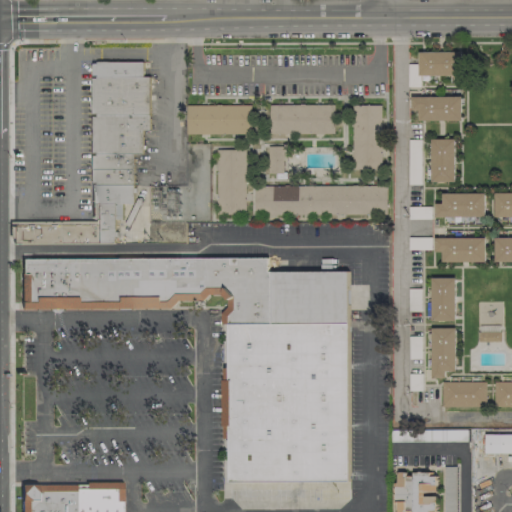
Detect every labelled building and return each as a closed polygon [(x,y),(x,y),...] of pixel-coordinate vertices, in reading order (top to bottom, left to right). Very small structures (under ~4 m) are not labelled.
[(461,52),(418,52),(419,76),(461,75),(461,52)] [(142,76),(142,61),(95,61),(95,63),(92,63),(92,75),(96,75),(95,76),(142,76)] [(148,114),(148,76),(142,76),(95,76),(95,77),(92,77),(91,113),(95,113),(96,114),(148,114)] [(412,97),(412,111),(419,110),(419,121),(462,120),(462,96),(412,97)] [(334,104),(269,105),(270,134),(335,133),(334,104)] [(186,133),(251,134),(251,106),(186,105),(186,133)] [(381,105),(363,105),(352,105),(352,127),(353,127),(353,170),(381,170),(381,105)] [(142,152),(133,153),(96,153),(96,151),(92,152),(92,116),(95,116),(96,114),(148,114),(148,129),(142,129),(142,152)] [(455,139),(432,138),(431,181),(455,182),(455,139)] [(269,173),(284,173),(284,146),(268,146),(269,173)] [(245,149),(216,150),(217,215),(246,214),(245,149)] [(133,168),(133,153),(96,153),(96,155),(92,155),(93,169),(133,168)] [(133,185),(134,168),(133,168),(93,169),(92,183),(96,183),(96,185),(133,185)] [(133,202),(133,185),(96,185),(96,203),(122,203),(133,202)] [(347,216),(348,186),(254,185),(254,214),(347,216)] [(495,216),(511,216),(511,192),(495,192),(495,216)] [(435,217),(485,216),(485,193),(442,193),(442,203),(435,203),(435,217)] [(114,243),(114,219),(121,219),(122,203),(96,203),(96,224),(96,242),(114,243)] [(96,224),(14,225),(13,243),(96,242),(96,224)] [(435,237),(435,251),(442,251),(442,261),(486,262),(486,238),(435,237)] [(511,237),(495,238),(495,262),(511,261),(511,237)] [(22,309),(22,258),(267,258),(269,271),(348,271),(349,322),(229,323),(222,323),(221,314),(228,307),(228,300),(223,294),(209,294),(203,301),(178,300),(172,308),(22,309)] [(456,321),(455,277),(431,278),(432,321),(456,321)] [(229,323),(229,367),(223,367),(223,438),(229,438),(228,481),(349,480),(349,322),(229,323)] [(431,328),(432,378),(446,378),(446,371),(456,371),(455,328),(431,328)] [(486,381),(442,382),(442,407),(487,407),(486,381)] [(511,381),(494,382),(495,409),(511,408),(511,381)] [(511,434),(485,434),(485,454),(511,453),(511,434)] [(396,511),(435,511),(436,496),(426,496),(426,491),(436,491),(436,472),(409,472),(396,472),(396,511)] [(121,482),(121,511),(22,511),(22,485),(74,484),(75,489),(85,489),(86,483),(86,482),(121,482)]
